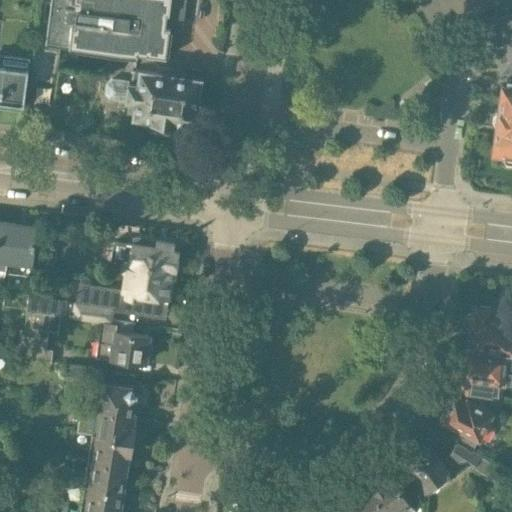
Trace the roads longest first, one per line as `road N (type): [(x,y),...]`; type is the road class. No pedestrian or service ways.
road 1 (residential): [(427,303),(404,400),(368,436),(324,458),(270,464),(194,452)]
road 2 (residential): [(234,199),(0,166)]
road 3 (residential): [(427,303),(221,274)]
road 4 (residential): [(437,224),(234,199)]
road 5 (residential): [(447,148),(246,116)]
road 6 (residential): [(194,452),(221,274)]
road 7 (residential): [(447,148),(455,78),(438,15)]
